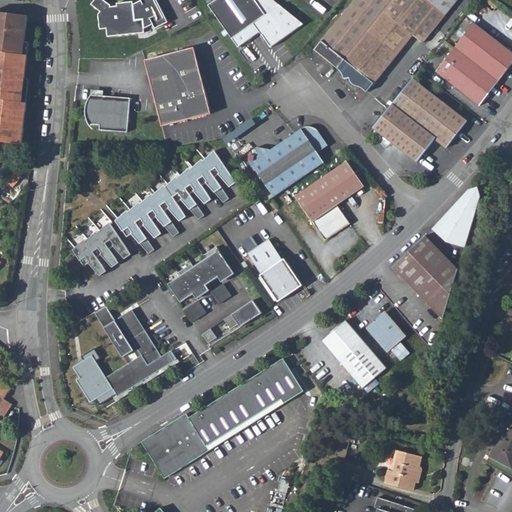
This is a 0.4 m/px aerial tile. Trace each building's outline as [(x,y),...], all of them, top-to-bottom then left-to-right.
[(132,4),(116,6),(116,9),(110,10),(109,8),(97,0),(96,0),(90,8),(99,15),(98,18),(100,33),(107,32),(108,40),(145,34),(143,21),(135,22),(132,4)] [(215,0),(216,0),(209,5),(233,39),(266,15),(255,0),(215,0)] [(304,25),(273,0),(255,0),(266,15),(233,39),(239,47),(260,31),(272,48),(304,25)] [(354,0),(315,48),(341,71),(343,76),(350,78),(350,81),(356,85),(361,86),(367,91),(374,83),(375,83),(414,36),(424,44),(459,0),(354,0)] [(0,142),(23,146),(30,18),(0,16),(0,142)] [(511,52),(474,22),(435,71),(479,105),(511,63),(511,52)] [(194,48),(145,60),(161,127),(206,116),(210,110),(194,48)] [(467,120),(413,78),(373,127),(416,161),(435,139),(446,148),(467,120)] [(260,79),(253,85),(257,89),(263,83),(264,83),(260,79)] [(132,97),(92,92),(92,93),(90,96),(89,99),(88,102),(87,106),(87,109),(87,113),(88,118),(89,121),(101,123),(100,128),(128,131),(132,97)] [(270,149),(257,146),(253,166),(276,196),(326,162),(318,152),(328,144),(319,131),(318,130),(316,129),(314,128),(311,127),(307,126),(304,127),(301,128),(270,149)] [(129,210),(117,221),(128,236),(135,232),(136,234),(134,235),(149,254),(156,249),(141,227),(148,222),(149,225),(148,226),(157,238),(163,233),(154,219),(160,214),(161,217),(159,218),(174,236),(180,232),(166,211),(172,206),(174,208),(172,210),(182,221),(188,216),(178,202),(184,198),(186,200),(184,201),(198,220),(205,215),(190,194),(197,189),(198,191),(197,192),(206,204),(212,200),(203,185),(209,181),(211,183),(209,184),(223,202),(229,198),(215,177),(222,172),(223,174),(222,175),(230,187),(237,183),(215,151),(204,160),(203,159),(192,168),(191,168),(179,177),(178,176),(167,185),(166,184),(154,195),(153,194),(142,203),(142,202),(130,211),(129,210)] [(348,160),(296,195),(326,239),(351,222),(338,203),(365,185),(348,160)] [(478,186),(470,187),(456,202),(432,227),(446,241),(465,247),(481,192),(478,186)] [(85,241),(73,250),(84,267),(90,262),(92,264),(90,266),(100,277),(107,272),(97,258),(104,253),(105,255),(103,257),(113,268),(120,263),(110,249),(117,244),(118,247),(116,248),(125,260),(132,255),(110,224),(99,233),(98,232),(86,242),(85,241)] [(391,266),(444,318),(458,268),(425,235),(405,253),(391,266)] [(268,241),(248,255),(261,274),(259,275),(277,302),(301,286),(283,260),(281,260),(268,241)] [(180,275),(168,283),(180,302),(231,268),(216,246),(203,255),(205,258),(193,266),(191,263),(178,272),(180,275)] [(208,284),(212,289),(222,283),(218,277),(208,284)] [(210,292),(218,304),(230,296),(222,284),(210,292)] [(197,300),(185,309),(193,321),(205,312),(197,300)] [(252,300),(223,319),(230,329),(245,318),(248,322),(261,313),(252,300)] [(134,355),(106,310),(95,317),(123,362),(134,355)] [(386,310),(377,318),(381,322),(390,315),(386,310)] [(132,313),(118,322),(141,359),(108,378),(96,361),(100,358),(94,349),(82,356),(85,360),(73,367),(81,378),(77,380),(92,403),(97,399),(100,404),(115,394),(117,398),(119,400),(176,364),(170,356),(163,360),(132,313)] [(377,318),(366,326),(387,352),(407,335),(390,315),(381,322),(377,318)] [(346,319),(323,338),(363,386),(386,366),(346,319)] [(210,328),(202,334),(208,343),(216,337),(210,328)] [(174,354),(170,356),(176,364),(119,400),(117,398),(114,400),(118,406),(181,366),(174,354)] [(502,383),(511,363),(493,355),(492,358),(488,367),(485,376),(502,383)] [(483,365),(488,367),(492,358),(486,356),(483,365)] [(189,417),(187,413),(145,439),(142,445),(162,475),(169,476),(182,468),(179,463),(183,460),(186,465),(202,455),(196,446),(204,441),(206,445),(276,400),(280,405),(304,390),(284,357),(242,384),(189,417)] [(0,396),(6,401),(12,391),(1,383),(0,385),(0,396)] [(202,455),(280,405),(276,400),(206,445),(204,441),(196,446),(202,455)] [(290,420),(306,425),(313,406),(297,400),(290,420)] [(0,415),(5,420),(15,407),(6,401),(0,409),(0,415)] [(511,414),(489,456),(511,468),(511,414)] [(358,446),(359,440),(350,438),(349,444),(358,446)] [(418,466),(421,456),(398,450),(393,470),(386,468),(383,482),(412,490),(416,475),(419,476),(421,470),(420,467),(419,466),(418,466)] [(362,467),(345,461),(341,476),(351,479),(357,482),(362,467)] [(281,481),(278,494),(287,496),(290,483),(281,481)] [(414,509),(376,496),(372,506),(376,507),(374,511),(414,511),(413,511),(414,509)]
